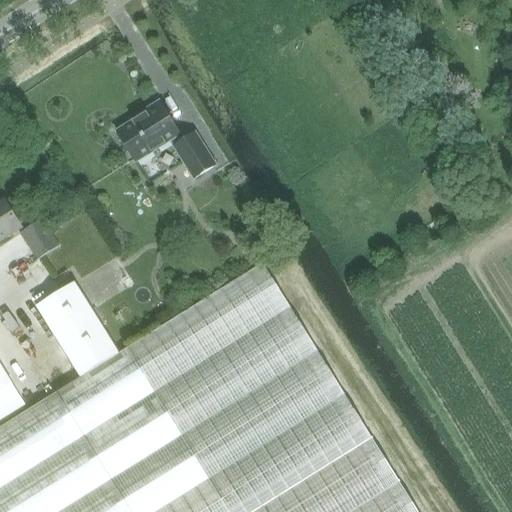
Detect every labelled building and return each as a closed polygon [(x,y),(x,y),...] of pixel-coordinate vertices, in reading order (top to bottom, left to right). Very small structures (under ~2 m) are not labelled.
[(160,102),(141,114),(143,116),(117,132),(136,163),(171,141),(175,147),(195,179),(216,166),(196,134),(184,141),(182,138),(160,102)] [(0,241),(21,228),(5,202),(0,204),(0,241)] [(42,220),(23,232),(40,259),(59,248),(42,220)] [(81,378),(0,428),(0,511),(417,511),(372,439),(294,314),(263,264),(119,354),(118,353),(115,355),(80,377),(81,378)] [(75,285),(37,309),(80,377),(115,355),(118,353),(82,296),(75,285)] [(0,391),(12,384),(0,364),(0,391)]
